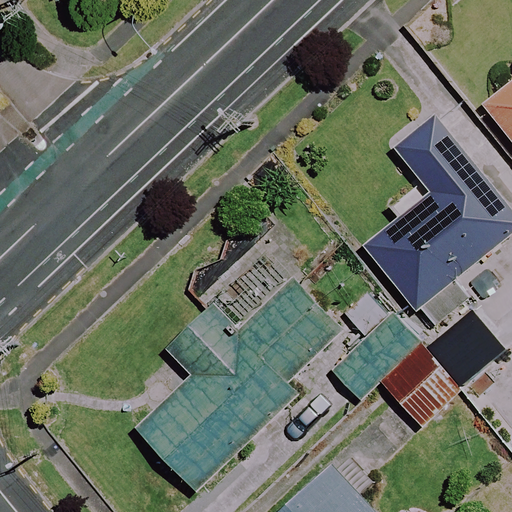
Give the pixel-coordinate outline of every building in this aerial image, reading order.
[(511,90),(490,106),(511,136),(511,90)] [(511,244),(511,208),(442,116),(399,148),(437,198),(370,248),(421,314),(511,244)] [(349,332),(304,284),(243,340),(219,315),(177,353),(201,380),(145,431),(200,491),(305,394),(294,382),(349,332)] [(468,395),(429,352),(389,388),(428,431),(468,395)] [(379,511),(338,468),(291,511),(379,511)]
